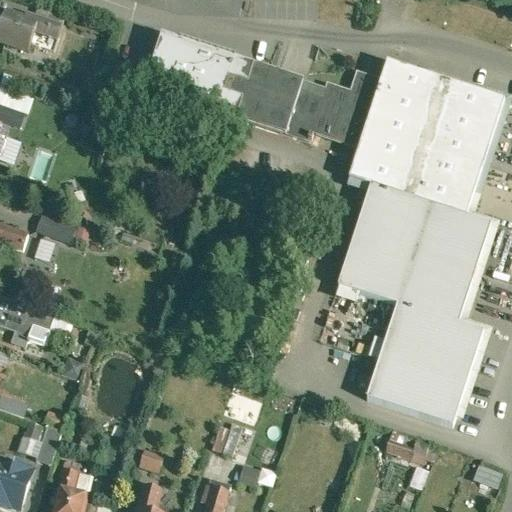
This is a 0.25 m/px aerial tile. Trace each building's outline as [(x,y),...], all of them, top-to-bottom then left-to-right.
[(66,20),(39,11),(36,19),(41,20),(63,28),(66,20)] [(25,20),(7,14),(0,33),(0,43),(29,53),(36,33),(41,20),(36,19),(28,16),(25,20)] [(63,28),(41,20),(36,33),(59,41),(63,28)] [(304,84),(163,38),(151,75),(153,94),(310,146),(311,144),(313,144),(314,139),(313,138),(313,136),(360,152),(382,84),(358,76),(352,95),(328,87),(323,101),(301,94),(304,84)] [(505,104),(388,66),(360,152),(350,183),(372,191),(339,290),(398,310),(368,403),(453,431),(484,336),(472,331),(460,328),(475,280),(492,229),(467,221),(486,163),(505,104)] [(34,105),(0,92),(0,107),(29,118),(34,105)] [(24,118),(0,109),(0,123),(20,131),(24,118)] [(75,118),(53,117),(52,141),(73,142),(75,118)] [(75,231),(42,219),(36,236),(69,248),(75,231)] [(30,236),(0,225),(0,243),(24,252),(30,236)] [(92,231),(79,227),(75,239),(87,244),(92,231)] [(37,242),(32,261),(51,265),(56,246),(37,242)] [(0,327),(6,330),(15,304),(0,298),(0,327)] [(55,318),(15,304),(6,330),(30,339),(34,328),(49,334),(55,318)] [(84,366),(68,361),(62,379),(78,384),(84,366)] [(87,401),(77,398),(73,412),(83,415),(87,401)] [(27,408),(2,399),(0,406),(0,412),(23,421),(27,408)] [(65,420),(48,414),(44,426),(61,432),(65,420)] [(231,431),(224,454),(232,456),(242,428),(233,426),(231,431)] [(231,431),(221,428),(213,450),(224,454),(231,431)] [(63,435),(48,430),(37,464),(52,469),(63,435)] [(440,450),(394,434),(387,454),(411,462),(413,456),(426,461),(428,454),(438,457),(440,450)] [(124,441),(111,437),(103,467),(116,470),(124,441)] [(166,460),(148,454),(143,469),(161,476),(166,460)] [(14,472),(0,467),(0,507),(14,511),(21,511),(31,484),(28,483),(32,472),(16,466),(14,472)] [(260,473),(244,469),(240,485),(256,489),(260,473)] [(474,470),(471,485),(495,491),(498,476),(474,470)] [(80,475),(66,472),(61,492),(60,492),(55,511),(87,511),(88,507),(90,499),(75,495),(80,477),(80,475)] [(95,480),(80,477),(75,495),(90,499),(95,480)] [(232,487),(222,484),(220,490),(230,493),(232,487)] [(220,490),(208,486),(203,503),(210,505),(207,511),(224,511),(230,493),(220,490)] [(158,511),(164,492),(146,487),(139,511),(158,511)]
